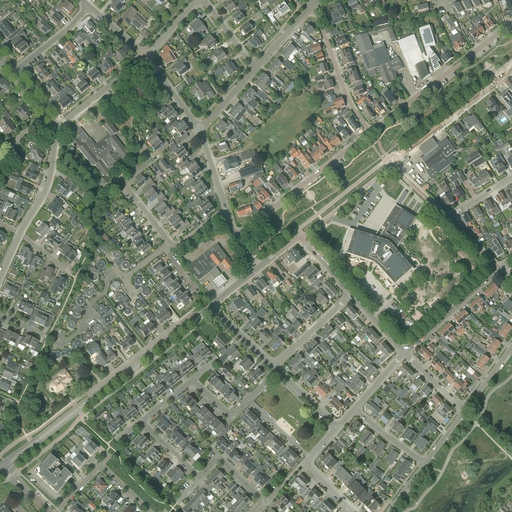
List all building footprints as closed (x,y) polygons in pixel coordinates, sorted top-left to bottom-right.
[(117,14),(123,7),(121,5),(124,1),(123,0),(113,0),(111,3),(113,4),(110,8),(117,14)] [(236,3),(234,0),(233,0),(231,2),(231,1),(224,7),(229,13),(236,8),(233,4),(236,3)] [(359,6),(357,3),(355,0),(346,0),(352,10),(357,7),(360,12),(364,9),(361,5),(359,6)] [(481,6),(478,1),(477,0),(470,0),(471,0),(472,2),(469,4),(472,9),(473,10),(476,9),(481,6)] [(262,10),(270,5),(267,1),(260,7),(262,10)] [(472,9),(469,4),(468,1),(462,3),(463,5),(460,6),(463,12),(465,15),(468,13),(467,12),(472,9)] [(74,9),(66,2),(64,5),(61,2),(56,8),(60,12),(63,9),(69,14),(74,9)] [(236,11),(246,4),(245,5),(242,2),(237,6),(239,9),(236,11)] [(511,2),(507,5),(508,9),(502,13),(505,17),(510,13),(509,11),(511,9),(511,2)] [(281,17),(290,10),(284,3),(267,15),(273,23),(276,21),(273,17),(278,13),(281,17)] [(246,4),(236,11),(238,14),(232,18),(237,24),(244,19),(242,16),(244,15),(241,11),(242,11),(243,11),(248,7),(246,4)] [(332,13),(327,15),(331,22),(335,20),(336,22),(341,19),(341,18),(345,15),(339,4),(334,7),(336,9),(331,12),(332,13)] [(415,17),(427,14),(426,10),(428,10),(427,4),(417,7),(418,10),(414,12),(415,17)] [(463,12),(460,6),(459,4),(453,5),(453,6),(454,8),(451,9),(457,19),(461,17),(460,14),(463,12)] [(144,23),(135,15),(136,13),(131,8),(121,18),(127,23),(129,21),(138,30),(144,23)] [(56,26),(61,21),(63,19),(53,10),(51,13),(55,16),(50,21),(56,26)] [(45,35),(51,29),(45,24),(47,22),(38,14),(35,18),(41,25),(38,29),(45,35)] [(373,27),(388,24),(386,17),(372,21),(373,27)] [(486,17),(483,19),(486,23),(484,24),(486,26),(489,30),(495,25),(494,23),(495,22),(492,18),(489,20),(486,17)] [(0,31),(3,34),(10,29),(7,26),(10,23),(6,18),(0,22),(0,31)] [(245,36),(253,30),(251,26),(253,24),(251,21),(248,23),(240,29),(245,36)] [(451,21),(448,24),(453,31),(456,29),(451,21)] [(474,29),(480,37),(482,35),(485,33),(482,29),(484,27),(479,21),(478,22),(477,23),(479,25),(474,29)] [(90,22),(84,27),(90,35),(91,35),(93,38),(90,40),(92,42),(96,48),(99,46),(96,42),(100,39),(100,35),(96,35),(94,32),(96,30),(90,22)] [(198,25),(196,22),(190,27),(195,33),(193,35),(198,41),(205,36),(202,32),(206,29),(201,23),(198,25)] [(379,27),(371,29),(372,36),(388,32),(393,31),(390,24),(379,27)] [(308,37),(309,37),(314,31),(308,26),(303,32),(304,33),(308,37)] [(433,73),(440,67),(441,66),(441,65),(440,63),(440,62),(429,48),(435,46),(433,39),(432,36),(429,26),(419,29),(427,56),(428,59),(429,62),(432,70),(433,73)] [(17,35),(22,31),(20,29),(17,31),(14,28),(11,31),(10,29),(3,34),(6,39),(7,38),(9,41),(17,35)] [(253,41),(251,43),(253,45),(256,49),(261,45),(261,44),(263,42),(259,36),(261,35),(265,32),(262,28),(257,32),(258,33),(251,38),(253,41)] [(145,40),(150,35),(143,29),(139,34),(145,40)] [(478,39),(480,37),(474,29),(469,33),(467,30),(464,32),(469,38),(472,37),(475,40),(477,38),(478,39)] [(373,51),(368,36),(365,30),(353,33),(367,72),(368,71),(370,77),(376,75),(376,73),(380,72),(383,81),(379,82),(381,87),(385,85),(398,81),(394,72),(403,69),(401,61),(399,62),(398,59),(397,58),(390,61),(385,46),(373,51)] [(23,44),(21,40),(24,38),(22,36),(24,34),(22,31),(17,35),(19,38),(11,44),(16,50),(17,49),(16,49),(23,44)] [(458,32),(450,38),(453,46),(454,47),(453,48),(456,52),(458,50),(461,48),(460,47),(464,44),(460,39),(462,38),(458,32)] [(80,33),(74,38),(80,45),(84,42),(87,46),(92,42),(90,40),(88,37),(88,38),(84,33),(82,35),(80,33)] [(313,41),(309,37),(308,37),(304,33),(302,35),(311,43),(313,41)] [(414,35),(397,42),(410,75),(417,72),(419,78),(421,82),(430,75),(428,71),(427,69),(425,63),(423,58),(422,54),(416,40),(414,35)] [(209,51),(217,45),(211,36),(199,44),(202,47),(205,45),(209,51)] [(341,50),(349,47),(347,41),(345,42),(344,38),(336,41),(338,48),(340,47),(341,50)] [(422,53),(425,52),(419,38),(416,39),(422,53)] [(301,47),(305,46),(298,39),(295,42),(300,46),(301,47)] [(68,45),(63,48),(64,49),(67,53),(65,55),(70,61),(72,64),(77,61),(75,57),(72,53),(73,52),(72,52),(75,49),(73,47),(75,46),(74,44),(72,45),(70,42),(67,44),(68,45)] [(16,49),(17,49),(21,55),(29,48),(28,48),(32,46),(30,43),(27,46),(24,43),(23,44),(16,49)] [(316,52),(321,51),(319,45),(311,47),(310,44),(305,46),(301,47),(300,47),(302,52),(308,50),(309,53),(313,52),(313,53),(316,52)] [(165,51),(159,55),(164,61),(167,59),(169,62),(172,60),(173,62),(177,60),(176,58),(175,58),(171,51),(173,49),(173,47),(172,45),(170,45),(163,50),(165,51)] [(291,55),(296,50),(291,45),(286,51),(291,55)] [(445,64),(453,58),(448,52),(451,50),(448,45),(441,50),(444,53),(442,55),(443,56),(441,58),(445,64)] [(342,59),(351,56),(350,54),(351,53),(349,47),(341,50),(342,53),(340,54),(342,59)] [(114,56),(109,49),(105,51),(111,59),(114,57),(117,62),(119,60),(121,63),(127,58),(122,50),(114,56)] [(219,62),(226,57),(220,49),(208,57),(211,60),(215,57),(219,62)] [(58,51),(52,56),(57,63),(57,64),(58,66),(60,66),(62,65),(62,64),(60,62),(62,60),(66,65),(70,62),(70,61),(65,55),(61,50),(58,52),(58,51)] [(294,58),(291,55),(286,51),(281,56),(284,58),(287,61),(289,58),(292,61),(294,58)] [(321,51),(316,52),(317,55),(316,55),(318,61),(324,59),(321,51)] [(114,68),(109,62),(112,60),(108,55),(104,58),(107,62),(102,65),(100,63),(96,66),(101,72),(102,71),(104,74),(107,72),(108,73),(114,68)] [(347,67),(355,64),(354,59),(352,60),(351,56),(342,59),(344,65),(346,64),(347,67)] [(188,71),(183,65),(187,62),(185,58),(171,68),(173,71),(176,69),(181,76),(188,71)] [(281,67),(283,65),(280,62),(277,60),(273,65),(278,70),(282,74),(285,71),(281,67)] [(45,71),(45,70),(43,68),(46,66),(43,63),(34,70),(38,76),(37,77),(45,71)] [(237,71),(231,63),(225,68),(223,65),(214,72),(218,77),(226,71),(230,76),(237,71)] [(328,72),(326,64),(316,68),(317,72),(321,71),(322,74),(328,72)] [(349,78),(357,75),(356,72),(358,71),(355,64),(347,67),(348,71),(347,71),(349,78)] [(274,75),(278,70),(273,65),(268,70),(274,75)] [(45,71),(37,77),(41,82),(49,76),(47,73),(48,72),(46,69),(45,70),(45,71)] [(99,80),(102,78),(95,70),(87,76),(92,83),(98,79),(99,80)] [(81,94),(88,88),(84,82),(87,80),(82,74),(78,77),(83,83),(76,88),(81,94)] [(279,84),(273,79),(271,81),(264,75),(262,74),(261,76),(262,77),(259,80),(268,87),(272,82),(277,86),(279,84)] [(354,86),(362,84),(360,78),(358,79),(357,75),(349,78),(351,84),(353,83),(354,86)] [(279,84),(288,92),(290,89),(286,86),(275,76),(273,79),(279,84)] [(1,82),(0,80),(0,88),(2,87),(4,89),(9,86),(5,80),(1,82)] [(50,92),(57,87),(56,87),(59,85),(55,80),(46,88),(50,92)] [(266,89),(268,87),(259,80),(255,85),(262,91),(260,93),(266,98),(268,96),(264,93),(266,91),(266,89)] [(334,88),(331,81),(325,83),(321,84),(318,84),(318,85),(318,86),(318,87),(318,88),(319,89),(320,90),(322,89),(322,88),(324,87),(325,91),(327,90),(334,88)] [(195,88),(190,92),(193,96),(197,94),(201,100),(205,98),(204,96),(206,95),(209,100),(215,96),(212,91),(209,87),(205,82),(201,85),(200,83),(194,87),(195,88)] [(362,84),(354,86),(355,90),(353,90),(355,97),(364,94),(363,91),(364,90),(362,84)] [(63,94),(69,90),(66,87),(62,90),(61,87),(58,89),(57,87),(50,92),(54,97),(61,91),(63,94)] [(511,87),(509,90),(500,97),(511,111),(511,87)] [(69,90),(63,94),(65,93),(67,96),(58,103),(60,106),(60,107),(61,109),(62,109),(63,109),(71,103),(68,99),(75,94),(70,88),(69,90)] [(389,91),(383,96),(391,105),(392,104),(392,105),(395,102),(396,101),(393,97),(398,94),(393,88),(389,92),(389,91)] [(246,95),(254,102),(256,99),(254,97),(256,94),(251,89),(251,90),(249,89),(248,91),(248,92),(246,95)] [(255,103),(254,102),(246,95),(244,97),(243,96),(241,98),(242,99),(242,100),(247,104),(249,106),(247,108),(252,113),(254,111),(251,107),(255,103)] [(365,100),(370,106),(373,110),(375,108),(380,114),(384,110),(380,105),(383,103),(382,102),(379,99),(379,98),(376,101),(373,100),(372,101),(368,96),(367,98),(365,95),(363,97),(365,100)] [(326,109),(343,101),(341,97),(333,101),(334,102),(325,106),(326,109)] [(358,105),(363,102),(365,100),(363,97),(356,102),(358,105)] [(499,108),(492,99),(486,104),(488,107),(486,109),(489,112),(494,109),(499,115),(504,110),(501,106),(499,108)] [(326,109),(324,109),(326,115),(332,112),(333,113),(337,111),(338,113),(342,111),(341,109),(346,107),(343,101),(326,109)] [(241,116),(243,114),(241,111),(243,109),(237,104),(233,109),(241,116)] [(24,121),(30,116),(26,110),(27,109),(24,105),(16,111),(24,121)] [(166,117),(174,111),(170,106),(165,110),(163,108),(157,112),(159,115),(163,112),(166,117)] [(375,117),(368,108),(367,107),(362,111),(370,121),(375,117)] [(255,115),(252,113),(247,108),(244,111),(252,118),(255,115)] [(243,118),(241,116),(233,109),(231,112),(230,111),(228,113),(229,114),(228,114),(235,120),(233,123),(234,124),(236,131),(237,131),(238,129),(242,125),(239,123),(243,118)] [(339,116),(341,118),(344,116),(349,112),(347,109),(339,116)] [(169,127),(174,123),(173,120),(178,116),(174,111),(166,117),(170,122),(167,124),(169,127)] [(14,131),(11,127),(11,124),(8,120),(11,118),(7,112),(2,117),(4,120),(0,123),(0,129),(1,129),(6,135),(11,132),(11,133),(14,131)] [(341,118),(339,116),(338,115),(335,118),(341,126),(342,127),(345,124),(341,118)] [(472,121),(469,118),(469,117),(463,122),(465,125),(464,126),(468,131),(474,127),(478,133),(484,129),(476,118),(472,121)] [(348,122),(346,123),(349,128),(351,127),(355,132),(360,129),(353,119),(348,123),(348,122)] [(178,132),(186,126),(182,121),(176,125),(174,123),(169,127),(171,130),(175,127),(178,132)] [(77,150),(104,176),(110,171),(108,170),(119,158),(123,154),(121,152),(125,148),(113,136),(118,131),(108,122),(102,127),(108,133),(96,145),(79,128),(72,134),(77,139),(71,145),(77,150)] [(234,124),(233,123),(232,125),(229,122),(226,126),(222,122),(216,128),(221,133),(226,128),(228,131),(233,126),(234,127),(235,129),(234,129),(234,131),(235,131),(236,131),(234,124)] [(186,126),(178,132),(182,137),(178,139),(181,142),(186,138),(184,135),(190,131),(186,126)] [(345,130),(342,127),(341,126),(341,127),(339,126),(335,129),(340,135),(341,134),(341,133),(345,130)] [(451,131),(449,133),(452,137),(454,135),(456,138),(460,135),(462,137),(463,138),(469,134),(465,129),(461,132),(459,130),(458,128),(457,127),(451,131)] [(152,146),(160,140),(157,137),(160,134),(157,130),(152,134),(154,136),(148,141),(152,146)] [(341,133),(341,134),(346,139),(350,136),(346,130),(345,130),(341,133)] [(324,140),(320,134),(317,135),(330,152),(336,147),(335,147),(341,143),(336,136),(334,138),(332,135),(328,138),(330,141),(328,142),(326,138),(324,140)] [(424,157),(421,159),(429,170),(426,172),(431,179),(438,174),(448,166),(449,166),(454,161),(453,160),(452,157),(454,155),(452,153),(455,151),(455,150),(454,150),(448,141),(446,139),(445,139),(437,145),(437,146),(437,147),(424,157)] [(160,140),(152,146),(155,151),(162,146),(164,149),(169,145),(166,141),(162,144),(160,140)] [(231,145),(230,141),(226,143),(218,145),(220,152),(225,150),(226,154),(230,152),(229,149),(228,149),(227,146),(231,145)] [(318,148),(324,156),(328,153),(323,147),(319,141),(316,143),(319,147),(318,148)] [(41,154),(40,151),(36,149),(37,146),(28,142),(27,145),(28,146),(30,149),(29,149),(28,151),(29,153),(30,154),(31,154),(34,160),(39,163),(43,155),(41,154)] [(318,148),(315,144),(312,146),(314,148),(312,150),(313,151),(320,159),(324,156),(318,148)] [(178,158),(186,152),(182,147),(177,151),(175,149),(169,153),(171,156),(174,153),(178,158)] [(302,156),(303,155),(298,149),(296,151),(293,148),(289,151),(292,154),(290,155),(291,157),(288,159),(291,163),(295,168),(297,166),(293,161),(293,159),(297,157),(298,159),(306,169),(310,167),(303,159),(303,158),(302,156)] [(313,151),(312,152),(309,149),(307,151),(311,156),(315,163),(320,159),(313,151)] [(467,165),(481,157),(477,151),(464,160),(467,165)] [(181,168),(186,164),(185,161),(190,157),(186,152),(178,158),(182,163),(179,165),(181,168)] [(303,159),(310,167),(314,164),(306,153),(303,155),(302,156),(303,158),(303,159)] [(493,165),(491,166),(494,170),(495,169),(499,175),(506,171),(502,165),(505,163),(504,162),(502,158),(500,155),(496,157),(496,158),(498,161),(493,164),(493,165)] [(238,167),(235,160),(232,161),(231,160),(224,163),(227,171),(234,169),(234,168),(238,167)] [(165,173),(164,173),(166,175),(170,172),(171,174),(175,171),(171,165),(168,167),(164,161),(159,164),(165,173)] [(190,173),(198,167),(196,165),(197,164),(197,163),(196,161),(194,161),(194,162),(188,166),(186,164),(181,168),(183,171),(186,168),(190,173)] [(35,173),(38,167),(31,164),(28,170),(25,177),(34,181),(38,174),(35,173)] [(162,175),(164,173),(165,173),(159,164),(154,168),(159,175),(156,176),(160,182),(165,179),(162,175)] [(258,165),(239,171),(241,179),(255,175),(257,180),(263,174),(260,165),(258,166),(258,165)] [(441,176),(451,169),(449,166),(439,173),(441,176)] [(198,167),(190,173),(192,175),(189,177),(192,180),(202,172),(198,167)] [(292,170),(290,167),(287,168),(290,172),(288,173),(293,180),(298,176),(293,169),(292,170)] [(458,178),(457,179),(458,180),(461,184),(466,181),(459,171),(455,174),(458,178)] [(477,179),(481,186),(487,182),(486,181),(490,179),(487,173),(484,175),(483,172),(479,174),(481,177),(477,179)] [(17,182),(19,177),(11,174),(9,178),(17,182)] [(279,176),(276,179),(278,182),(283,188),(283,187),(284,188),(286,187),(286,186),(285,186),(288,184),(286,181),(287,180),(284,177),(282,174),(279,176)] [(455,175),(449,179),(452,183),(453,183),(455,181),(458,180),(457,179),(455,175)] [(261,176),(258,179),(263,185),(266,183),(261,176)] [(477,179),(475,176),(468,180),(470,183),(469,183),(469,185),(470,187),(471,187),(472,187),(473,189),(474,188),(475,189),(481,186),(477,179)] [(147,186),(153,182),(149,178),(146,180),(144,177),(135,183),(139,188),(146,183),(147,186)] [(258,179),(252,184),(256,188),(261,184),(263,186),(263,185),(258,179)] [(270,181),(266,184),(269,187),(268,188),(274,195),(275,194),(276,194),(279,193),(279,191),(279,190),(276,186),(278,185),(273,179),(270,181)] [(196,192),(204,186),(203,184),(204,183),(201,180),(200,181),(200,180),(194,185),(192,183),(187,187),(189,190),(192,187),(196,192)] [(453,191),(451,193),(453,197),(456,195),(459,200),(465,196),(459,187),(459,188),(458,186),(455,181),(453,183),(455,187),(452,189),(454,191),(453,191)] [(77,188),(69,182),(66,186),(62,182),(58,186),(59,187),(56,191),(59,193),(60,193),(64,196),(67,193),(69,193),(70,192),(72,194),(77,188)] [(147,198),(155,192),(153,188),(156,186),(153,182),(147,186),(149,188),(143,193),(147,198)] [(28,196),(31,188),(21,183),(18,191),(28,196)] [(440,186),(439,187),(442,191),(443,191),(446,196),(441,199),(443,203),(444,202),(447,207),(454,202),(450,196),(451,195),(450,192),(450,191),(445,183),(444,183),(440,186)] [(237,186),(236,184),(229,186),(231,192),(238,189),(238,190),(243,188),(242,184),(237,186)] [(204,186),(196,192),(194,194),(198,199),(208,191),(204,186)] [(259,194),(256,196),(259,200),(262,204),(265,201),(265,202),(267,200),(269,199),(270,198),(265,192),(262,189),(257,192),(259,194)] [(400,204),(407,192),(404,191),(397,203),(400,204)] [(159,201),(164,197),(161,193),(158,195),(155,192),(147,198),(151,203),(157,198),(159,201)] [(506,204),(504,201),(505,200),(501,194),(496,197),(499,203),(500,203),(503,206),(506,204)] [(158,213),(167,207),(164,203),(167,201),(164,197),(159,201),(161,203),(154,208),(158,213)] [(53,201),(47,208),(54,215),(53,216),(57,219),(60,214),(57,212),(61,208),(63,205),(63,204),(57,200),(55,198),(53,201)] [(203,211),(211,205),(207,200),(201,204),(199,202),(194,206),(196,209),(199,206),(203,211)] [(491,205),(489,201),(483,205),(488,212),(487,213),(489,217),(495,213),(496,215),(496,214),(497,216),(500,214),(499,213),(500,212),(495,203),(491,205)] [(9,220),(13,210),(11,209),(13,205),(7,202),(3,209),(6,210),(3,217),(9,220)] [(262,208),(258,202),(251,206),(251,208),(255,206),(257,211),(262,208)] [(211,205),(203,211),(207,216),(215,210),(211,205)] [(421,269),(419,266),(414,270),(396,250),(416,219),(395,205),(381,226),(385,229),(378,239),(349,229),(339,258),(343,259),(345,253),(375,263),(399,289),(421,269)] [(243,217),(247,216),(246,213),(251,211),(250,206),(237,211),(239,217),(243,216),(243,217)] [(173,214),(178,210),(175,212),(172,207),(169,210),(167,207),(158,213),(162,218),(169,213),(171,216),(173,214)] [(16,212),(13,210),(9,220),(15,222),(17,217),(20,218),(24,210),(18,208),(16,212)] [(484,218),(482,215),(478,208),(472,211),(477,218),(479,217),(481,220),(484,218)] [(124,218),(121,215),(123,213),(121,210),(112,217),(114,219),(113,220),(117,224),(119,222),(124,218)] [(172,226),(180,220),(178,217),(181,214),(178,210),(173,214),(175,216),(168,221),(172,226)] [(123,229),(131,223),(128,219),(130,218),(127,215),(124,218),(119,222),(121,224),(120,225),(123,229)] [(471,222),(466,215),(461,218),(465,225),(466,225),(467,226),(465,227),(466,229),(475,224),(473,221),(471,222)] [(55,227),(59,223),(53,218),(49,222),(55,227)] [(180,220),(172,226),(176,231),(183,226),(184,228),(189,224),(186,220),(183,223),(180,220)] [(42,237),(49,229),(42,223),(35,232),(42,237)] [(134,231),(131,227),(133,226),(131,223),(123,229),(122,230),(124,232),(123,233),(126,237),(129,235),(134,231)] [(477,237),(481,234),(475,224),(472,226),(474,230),(473,231),(475,235),(476,234),(477,237)] [(133,242),(141,236),(138,232),(140,231),(138,228),(134,231),(129,235),(131,237),(130,238),(133,242)] [(51,246),(59,237),(56,235),(57,234),(53,231),(49,235),(51,237),(46,243),(51,246)] [(63,240),(59,237),(51,246),(55,250),(61,242),(64,244),(66,241),(67,241),(71,236),(69,234),(66,236),(63,240)] [(144,244),(143,244),(141,240),(143,239),(141,236),(133,242),(132,243),(134,245),(133,246),(136,250),(139,248),(139,247),(144,244)] [(509,241),(506,236),(500,240),(504,245),(505,245),(509,250),(511,248),(511,244),(510,241),(509,241)] [(496,239),(492,242),(494,246),(495,245),(495,246),(492,248),(491,249),(494,254),(495,253),(498,257),(501,255),(501,254),(504,252),(496,239)] [(139,247),(139,248),(141,251),(140,251),(143,255),(151,249),(148,245),(150,243),(147,240),(143,244),(144,244),(139,247)] [(75,248),(67,241),(66,241),(64,244),(60,249),(62,251),(61,253),(66,257),(72,250),(72,251),(75,248)] [(100,250),(101,251),(102,252),(103,252),(104,252),(105,252),(106,252),(107,252),(107,251),(108,251),(108,250),(109,249),(109,248),(109,247),(108,247),(108,246),(108,245),(107,245),(107,244),(106,244),(105,244),(104,244),(103,244),(102,244),(102,245),(101,245),(101,246),(100,246),(100,247),(100,248),(100,249),(100,250)] [(234,266),(228,258),(217,245),(188,267),(198,281),(209,273),(214,279),(220,274),(216,268),(222,263),(228,271),(234,266)] [(28,260),(30,256),(26,255),(29,250),(22,247),(18,256),(28,260)] [(288,259),(287,259),(291,264),(294,262),(296,265),(303,259),(295,248),(288,254),(290,257),(289,258),(289,257),(287,258),(288,259)] [(72,250),(66,257),(71,262),(75,257),(79,260),(82,254),(77,250),(74,253),(72,251),(72,250)] [(36,269),(40,260),(34,257),(33,260),(30,259),(26,267),(29,268),(30,266),(36,269)] [(98,269),(99,270),(100,270),(101,270),(102,270),(103,270),(103,269),(104,269),(104,268),(105,268),(105,267),(105,266),(105,265),(105,264),(104,263),(104,262),(103,262),(102,262),(102,261),(101,261),(100,261),(99,262),(98,262),(98,263),(97,263),(97,264),(97,265),(96,265),(96,266),(97,267),(97,268),(98,269)] [(121,263),(121,264),(121,265),(121,266),(121,267),(121,268),(122,269),(123,270),(124,270),(125,270),(126,270),(127,270),(127,269),(128,269),(129,268),(129,267),(129,266),(129,265),(129,264),(128,263),(127,262),(126,262),(126,261),(125,261),(124,261),(124,262),(123,262),(122,262),(122,263),(121,263)] [(162,269),(162,268),(160,265),(161,264),(159,261),(151,267),(152,270),(155,274),(158,272),(162,269)] [(289,264),(284,268),(291,275),(295,271),(289,264)] [(161,280),(169,273),(166,270),(169,268),(166,265),(162,268),(162,269),(158,272),(159,274),(159,275),(162,279),(161,280)] [(49,279),(53,270),(47,267),(44,273),(41,272),(38,280),(42,282),(44,277),(49,279)] [(312,284),(316,280),(314,277),(319,273),(313,267),(304,275),(312,284)] [(302,268),(294,275),(297,279),(305,271),(302,268)] [(268,274),(267,275),(271,280),(269,282),(272,286),(278,282),(279,284),(282,282),(276,274),(275,275),(272,271),(270,273),(269,272),(268,273),(268,274)] [(172,281),(169,278),(171,276),(169,273),(161,280),(162,282),(162,283),(165,287),(168,285),(172,281)] [(91,281),(92,281),(93,282),(94,282),(95,282),(96,281),(97,281),(97,280),(98,280),(98,279),(98,278),(98,277),(98,276),(97,275),(96,274),(95,274),(94,274),(93,274),(92,274),(91,275),(90,276),(90,277),(90,278),(90,279),(90,280),(91,281)] [(351,274),(348,276),(354,283),(357,280),(351,274)] [(221,275),(212,282),(217,290),(227,282),(221,275)] [(134,283),(134,284),(135,284),(135,285),(136,285),(137,285),(138,285),(139,285),(140,285),(141,284),(141,283),(142,282),(142,281),(142,280),(141,279),(140,278),(139,277),(138,277),(137,277),(136,277),(136,278),(135,278),(134,279),(134,280),(133,281),(134,282),(134,283)] [(61,290),(66,281),(59,278),(57,282),(54,281),(50,291),(56,294),(57,292),(60,294),(61,290)] [(171,293),(179,286),(177,283),(178,281),(176,278),(172,281),(168,285),(169,287),(172,291),(170,292),(171,293)] [(268,287),(262,279),(259,282),(255,284),(262,292),(268,287)] [(7,296),(11,288),(8,286),(10,282),(6,280),(2,287),(3,288),(5,289),(3,293),(3,294),(3,295),(3,296),(6,297),(7,296),(7,295),(7,296)] [(112,288),(113,289),(114,290),(115,290),(116,290),(117,290),(118,290),(118,289),(119,289),(119,288),(120,288),(120,287),(120,286),(120,285),(119,284),(119,283),(118,283),(117,282),(116,282),(115,282),(114,282),(113,283),(112,284),(109,283),(108,286),(112,286),(112,287),(112,288)] [(332,298),(337,293),(327,282),(322,287),(332,298)] [(324,294),(317,286),(314,283),(308,289),(312,292),(315,289),(319,293),(316,296),(319,299),(317,301),(322,307),(328,302),(322,296),(324,294)] [(495,296),(498,299),(500,297),(497,295),(498,294),(496,291),(498,290),(493,284),(488,289),(493,294),(495,296)] [(11,288),(7,296),(8,296),(8,297),(8,298),(11,299),(12,299),(12,298),(13,298),(15,292),(18,293),(21,287),(16,285),(14,289),(11,288)] [(182,294),(179,291),(181,289),(179,286),(171,293),(172,295),(172,296),(175,300),(178,297),(182,294)] [(96,291),(93,288),(91,290),(90,289),(89,289),(88,289),(87,290),(86,291),(85,293),(85,294),(85,295),(86,296),(87,297),(88,297),(88,298),(89,298),(91,298),(92,297),(93,296),(93,295),(94,294),(93,293),(96,291)] [(250,300),(256,296),(250,288),(245,293),(250,300)] [(488,298),(493,294),(488,289),(484,293),(488,298)] [(178,297),(179,299),(179,300),(182,305),(183,304),(184,306),(185,306),(188,304),(188,303),(187,301),(189,299),(187,295),(188,294),(186,291),(182,294),(178,297)] [(40,298),(44,300),(44,299),(48,298),(47,294),(42,292),(40,298)] [(124,303),(122,300),(123,299),(123,298),(123,297),(122,296),(122,295),(121,295),(121,294),(120,294),(119,294),(118,294),(117,294),(116,295),(115,296),(115,297),(114,298),(115,299),(115,300),(116,301),(117,302),(118,302),(119,302),(119,303),(121,305),(124,303)] [(305,295),(300,298),(303,301),(304,300),(307,303),(310,300),(305,295)] [(22,312),(27,302),(27,300),(23,298),(23,297),(20,296),(17,302),(20,303),(18,309),(17,310),(22,312)] [(87,300),(85,297),(82,298),(81,298),(80,298),(79,298),(78,299),(77,299),(77,300),(76,301),(76,302),(76,303),(76,304),(77,305),(76,306),(80,308),(80,307),(81,306),(82,306),(83,306),(83,305),(84,305),(84,304),(84,303),(84,302),(87,300)] [(141,298),(138,301),(137,301),(136,301),(135,302),(134,303),(134,304),(133,305),(133,306),(134,307),(134,308),(135,308),(136,309),(137,309),(138,309),(139,309),(140,309),(140,308),(141,308),(141,307),(142,306),(142,305),(144,305),(144,307),(146,308),(148,306),(141,298)] [(234,303),(240,309),(242,312),(247,308),(251,313),(250,315),(252,318),(256,314),(249,305),(246,307),(245,306),(239,298),(237,299),(236,299),(235,298),(234,300),(234,301),(233,302),(234,303)] [(481,310),(483,312),(485,310),(483,308),(481,305),(483,303),(479,298),(474,302),(479,307),(481,310)] [(435,306),(432,309),(435,312),(442,306),(437,300),(433,304),(435,306)] [(27,302),(22,312),(27,314),(28,311),(31,313),(35,305),(27,302)] [(474,312),(479,307),(474,302),(469,306),(474,312)] [(493,309),(487,302),(484,304),(489,310),(491,308),(492,310),(493,309)] [(125,305),(124,303),(121,305),(120,306),(123,310),(123,311),(123,312),(124,314),(125,315),(127,315),(129,315),(130,314),(131,313),(131,311),(131,309),(129,308),(127,307),(126,307),(124,305),(125,305)] [(238,311),(240,309),(234,303),(231,306),(230,305),(229,305),(228,306),(227,307),(231,312),(232,311),(234,314),(235,313),(237,316),(240,314),(238,311)] [(103,316),(105,314),(111,310),(109,307),(108,307),(105,308),(105,307),(104,307),(104,306),(103,306),(103,305),(102,305),(101,305),(100,305),(99,305),(98,306),(97,306),(97,307),(97,308),(96,308),(96,309),(96,310),(97,311),(97,312),(98,312),(98,313),(99,313),(101,313),(103,316)] [(312,317),(304,308),(298,313),(292,306),(289,308),(291,310),(297,317),(302,322),(304,319),(307,321),(312,317)] [(312,317),(314,315),(314,316),(317,313),(317,312),(312,307),(309,309),(306,306),(304,308),(312,317)] [(353,321),(358,316),(350,307),(345,312),(353,321)] [(256,320),(250,326),(255,332),(262,325),(259,322),(262,319),(259,316),(264,310),(262,308),(256,314),(253,317),(256,320)] [(34,322),(39,325),(44,313),(36,309),(34,314),(37,315),(34,322)] [(72,314),(72,315),(72,316),(73,316),(73,317),(74,318),(75,318),(76,319),(77,319),(78,318),(79,318),(80,317),(80,316),(81,315),(81,314),(80,313),(80,312),(79,311),(78,310),(77,310),(76,310),(75,310),(74,311),(73,312),(72,313),(72,314)] [(147,314),(145,310),(141,313),(144,316),(148,320),(143,324),(150,334),(155,330),(151,325),(154,323),(151,319),(147,314)] [(160,314),(165,322),(171,318),(165,310),(160,314)] [(295,319),(297,317),(291,310),(288,312),(295,319)] [(418,310),(411,316),(416,323),(423,317),(418,310)] [(459,315),(464,320),(469,316),(464,311),(459,315)] [(501,316),(507,321),(508,322),(510,319),(511,320),(511,312),(509,316),(503,312),(501,316)] [(52,316),(44,313),(39,325),(44,327),(46,323),(49,324),(52,316)] [(105,314),(103,316),(102,317),(103,319),(103,320),(103,321),(100,323),(103,326),(105,324),(106,324),(107,324),(107,325),(108,324),(109,324),(110,323),(111,322),(111,321),(111,320),(111,319),(110,318),(110,317),(109,316),(108,316),(107,316),(106,316),(105,314)] [(160,314),(154,318),(160,326),(165,322),(160,314)] [(467,327),(468,325),(466,323),(464,320),(459,315),(454,320),(459,325),(461,323),(464,325),(467,327)] [(508,333),(511,328),(505,323),(507,321),(501,316),(500,316),(498,319),(501,320),(499,322),(501,324),(499,327),(508,333)] [(335,328),(339,333),(339,332),(339,331),(344,326),(343,325),(345,323),(339,317),(334,322),(337,326),(335,328)] [(77,324),(78,321),(71,318),(69,320),(71,321),(70,321),(69,321),(69,322),(68,322),(68,323),(67,323),(67,324),(67,325),(67,326),(67,327),(67,328),(68,328),(68,329),(69,329),(70,329),(70,330),(71,330),(72,330),(73,329),(74,329),(74,328),(75,328),(75,327),(75,326),(76,325),(75,325),(75,324),(75,323),(77,324)] [(291,326),(287,322),(282,326),(279,323),(279,324),(275,320),(274,322),(278,327),(280,329),(283,332),(287,336),(289,334),(291,336),(296,331),(291,326)] [(359,332),(364,327),(358,320),(355,323),(359,327),(356,329),(359,332)] [(291,326),(296,331),(301,326),(296,321),(291,326)] [(353,332),(356,329),(349,321),(346,324),(353,332)] [(127,335),(130,333),(121,322),(119,323),(124,329),(123,330),(127,335)] [(93,328),(93,329),(93,330),(94,331),(94,332),(95,332),(96,332),(96,333),(97,333),(98,333),(99,332),(100,332),(101,331),(101,330),(102,329),(102,328),(101,327),(101,326),(100,325),(99,325),(98,324),(97,324),(96,324),(96,325),(95,325),(94,325),(94,326),(93,327),(93,328)] [(145,338),(150,334),(143,324),(141,326),(143,328),(139,330),(145,338)] [(444,328),(455,340),(454,339),(456,337),(453,334),(451,336),(449,334),(454,329),(449,324),(444,328)] [(273,337),(280,329),(278,327),(272,333),(270,331),(267,334),(264,331),(259,336),(265,342),(271,336),(273,337)] [(331,339),(336,334),(329,327),(324,331),(331,339)] [(508,333),(499,327),(497,329),(501,332),(498,335),(504,339),(508,333)] [(453,342),(455,340),(444,328),(439,333),(442,336),(439,338),(450,348),(450,349),(451,347),(449,344),(444,338),(447,336),(449,338),(450,338),(453,342)] [(488,331),(484,328),(482,331),(489,337),(488,338),(491,340),(490,341),(493,343),(491,345),(496,349),(500,344),(494,339),(496,337),(494,335),(488,331)] [(277,337),(283,332),(280,329),(273,337),(275,340),(269,346),(274,351),(282,342),(277,337)] [(369,338),(375,334),(370,329),(367,332),(365,329),(357,337),(361,341),(366,337),(364,336),(365,334),(369,338)] [(8,342),(12,333),(6,331),(6,332),(3,331),(1,334),(0,336),(0,341),(2,342),(3,339),(8,342)] [(333,340),(331,339),(324,331),(319,336),(324,341),(326,338),(330,343),(333,340)] [(83,336),(83,337),(83,338),(84,339),(85,340),(86,340),(86,341),(87,341),(88,341),(89,341),(89,340),(90,340),(91,339),(92,338),(92,337),(92,336),(92,335),(91,334),(90,333),(89,333),(89,332),(88,332),(87,332),(86,332),(86,333),(85,333),(84,334),(83,335),(83,336)] [(18,344),(21,338),(12,333),(8,342),(14,345),(17,347),(18,344)] [(375,334),(369,338),(374,343),(379,338),(375,334)] [(216,339),(214,341),(221,348),(218,352),(221,355),(226,350),(223,347),(228,342),(225,339),(225,340),(223,338),(220,335),(218,336),(216,339)] [(29,346),(32,339),(26,336),(25,338),(22,337),(22,338),(21,338),(18,344),(25,347),(26,345),(29,346)] [(123,341),(129,348),(134,344),(128,337),(123,341)] [(110,348),(114,345),(108,338),(104,341),(110,348)] [(32,339),(29,346),(32,348),(31,350),(37,353),(39,349),(36,348),(38,341),(32,339)] [(72,348),(73,350),(76,348),(77,348),(78,348),(79,348),(80,348),(81,348),(81,347),(82,346),(82,345),(82,344),(83,342),(81,339),(79,340),(78,340),(77,340),(76,340),(75,341),(74,342),(74,343),(74,344),(74,345),(71,347),(72,348)] [(124,352),(129,348),(123,341),(118,344),(124,352)] [(316,348),(319,346),(314,341),(309,345),(319,356),(321,353),(316,348)] [(93,355),(99,349),(94,342),(85,349),(91,357),(93,355)] [(202,342),(194,348),(197,351),(204,345),(202,342)] [(383,353),(388,348),(384,344),(372,354),(375,356),(381,351),(383,353)] [(205,353),(208,350),(204,345),(200,349),(200,350),(197,353),(204,360),(208,356),(205,353)] [(319,356),(309,345),(304,350),(309,355),(311,353),(314,356),(316,354),(319,356)] [(423,357),(432,347),(430,345),(425,350),(423,348),(418,353),(423,357)] [(493,354),(496,349),(491,345),(487,350),(493,354)] [(481,350),(480,349),(479,349),(475,346),(473,348),(476,350),(474,352),(479,355),(479,356),(481,358),(479,361),(485,365),(489,360),(479,352),(481,350)] [(432,347),(423,357),(427,361),(431,356),(430,355),(433,352),(432,351),(434,350),(432,347)] [(75,352),(73,350),(72,348),(70,350),(70,349),(69,349),(68,349),(68,350),(67,350),(66,350),(66,351),(65,351),(65,352),(61,352),(61,353),(62,357),(65,356),(66,357),(67,357),(67,358),(68,358),(69,358),(70,358),(71,357),(72,357),(73,356),(73,355),(73,354),(73,353),(75,352)] [(224,354),(219,360),(222,363),(227,357),(229,355),(233,359),(239,353),(236,350),(234,348),(232,351),(230,349),(229,349),(224,354)] [(388,348),(383,353),(385,355),(379,361),(381,363),(392,353),(388,348)] [(110,363),(106,358),(99,349),(93,355),(95,357),(103,368),(110,363)] [(106,358),(110,363),(116,358),(109,349),(105,352),(108,356),(106,358)] [(62,357),(61,353),(60,353),(59,353),(59,352),(58,352),(57,352),(56,352),(55,352),(54,352),(54,353),(50,351),(49,355),(52,356),(52,357),(52,358),(53,358),(53,359),(54,359),(55,360),(56,360),(57,360),(58,360),(59,359),(60,359),(60,358),(60,357),(62,357)] [(364,361),(367,359),(359,352),(357,355),(364,361)] [(199,364),(204,360),(197,353),(193,356),(192,356),(190,358),(195,363),(197,362),(199,364)] [(433,361),(430,364),(434,368),(439,363),(444,358),(439,353),(434,359),(433,361)] [(293,359),(302,369),(302,368),(305,366),(301,362),(303,360),(298,355),(293,359)] [(346,364),(349,361),(346,359),(347,358),(344,355),(341,360),(344,362),(346,364)] [(315,366),(318,363),(318,362),(316,362),(315,363),(310,357),(308,359),(314,366),(315,366)] [(439,363),(434,368),(438,372),(439,372),(443,368),(446,365),(449,362),(445,357),(444,358),(439,363)] [(192,365),(195,363),(190,358),(188,360),(183,364),(189,372),(194,368),(192,365)] [(253,364),(246,358),(242,362),(240,359),(232,367),(236,370),(240,366),(246,371),(253,364)] [(300,370),(302,369),(293,359),(288,364),(293,369),(296,367),(298,369),(299,368),(300,370)] [(313,368),(314,366),(308,359),(305,361),(312,369),(313,369),(313,368)] [(466,369),(469,367),(464,361),(461,364),(466,369)] [(481,370),(485,365),(479,361),(476,366),(481,370)] [(5,368),(14,372),(18,364),(14,362),(12,365),(8,363),(5,368)] [(367,371),(372,375),(376,371),(366,362),(364,364),(369,369),(367,371)] [(189,372),(183,364),(181,366),(179,364),(178,366),(175,363),(173,365),(175,367),(175,368),(179,373),(182,372),(185,375),(189,372)] [(445,380),(459,366),(457,364),(451,369),(448,372),(446,370),(442,375),(443,376),(442,377),(442,378),(445,380)] [(399,381),(409,370),(405,366),(404,367),(403,365),(399,369),(401,371),(400,371),(403,373),(397,379),(399,381)] [(459,366),(445,380),(448,383),(449,383),(449,382),(451,383),(455,379),(453,377),(461,368),(459,366)] [(169,375),(175,383),(180,379),(177,375),(179,373),(175,368),(175,367),(171,370),(169,370),(167,372),(169,375)] [(14,372),(5,368),(3,374),(8,376),(6,379),(10,380),(12,376),(15,377),(16,377),(17,374),(14,372)] [(256,380),(262,373),(257,368),(253,373),(251,371),(246,376),(251,380),(253,377),(256,380)] [(372,375),(367,371),(365,373),(360,368),(358,371),(368,380),(372,375)] [(153,369),(146,374),(148,377),(152,374),(155,372),(155,371),(153,369)] [(310,377),(306,381),(307,383),(306,384),(309,387),(310,387),(311,386),(313,383),(314,383),(315,383),(316,382),(316,380),(313,377),(317,373),(316,372),(314,370),(313,369),(307,375),(310,377)] [(409,370),(399,381),(402,384),(407,378),(409,380),(414,375),(409,370)] [(50,386),(50,389),(51,391),(53,393),(56,393),(58,392),(66,386),(67,386),(65,384),(67,382),(68,383),(70,381),(72,380),(65,371),(58,376),(60,378),(59,378),(58,379),(57,380),(58,380),(57,381),(55,382),(54,383),(54,382),(52,384),(50,386)] [(220,381),(220,382),(223,379),(215,372),(211,377),(214,379),(209,384),(212,386),(211,387),(213,389),(220,381)] [(324,380),(330,374),(327,372),(321,378),(324,380)] [(229,373),(226,376),(231,381),(234,378),(229,373)] [(175,383),(169,375),(166,378),(164,375),(161,375),(161,374),(158,376),(165,385),(167,383),(170,387),(175,383)] [(163,386),(165,385),(158,376),(156,378),(159,381),(158,381),(158,383),(158,384),(155,386),(161,394),(166,390),(163,386)] [(355,376),(350,381),(351,382),(354,385),(360,389),(364,385),(359,380),(355,376)] [(10,380),(6,379),(5,378),(3,381),(1,380),(0,382),(0,389),(6,392),(10,384),(18,387),(19,384),(10,380)] [(417,389),(423,383),(418,379),(414,383),(413,383),(409,386),(413,390),(415,387),(417,389)] [(225,390),(229,385),(225,381),(222,384),(220,382),(220,381),(213,389),(215,391),(216,390),(218,392),(222,388),(225,390)] [(319,394),(324,389),(321,386),(324,383),(322,381),(319,384),(319,385),(315,390),(319,394)] [(458,390),(462,386),(458,381),(453,386),(455,387),(454,388),(457,391),(458,390)] [(457,392),(462,397),(467,391),(464,388),(469,383),(467,381),(465,383),(462,386),(458,390),(459,391),(457,392)] [(345,384),(346,386),(349,389),(350,389),(356,394),(358,391),(360,389),(354,385),(351,382),(349,384),(347,382),(345,384)] [(336,391),(341,385),(339,383),(333,389),(336,391)] [(161,394),(155,386),(152,388),(150,385),(146,389),(151,396),(154,394),(157,398),(161,394)] [(226,401),(233,394),(231,392),(233,389),(229,385),(225,390),(227,392),(222,396),(225,399),(224,399),(226,401)] [(339,393),(344,387),(342,385),(341,385),(336,391),(337,392),(335,393),(336,394),(332,398),(333,398),(329,403),(333,407),(338,402),(335,399),(340,394),(339,393)] [(395,386),(391,390),(398,396),(402,391),(399,388),(396,391),(393,388),(395,386)] [(431,395),(429,393),(431,391),(426,387),(419,395),(421,397),(424,394),(428,398),(431,395)] [(403,394),(407,390),(406,388),(398,397),(401,400),(405,396),(403,394)] [(149,398),(151,396),(146,389),(143,391),(145,392),(143,393),(144,395),(141,397),(147,405),(152,402),(149,398)] [(324,389),(319,394),(324,398),(329,394),(332,391),(330,389),(327,392),(324,389)] [(233,394),(226,401),(228,403),(229,402),(231,405),(235,400),(238,402),(242,398),(240,395),(237,398),(233,394)] [(410,407),(419,397),(416,394),(407,404),(410,407)] [(187,406),(193,400),(189,396),(186,400),(183,397),(179,402),(186,408),(187,406)] [(435,408),(441,402),(436,396),(430,402),(433,405),(432,406),(435,408)] [(147,405),(141,397),(138,400),(136,397),(132,400),(131,400),(137,407),(140,405),(143,409),(147,405)] [(371,413),(376,407),(374,405),(378,401),(375,398),(366,408),(371,413)] [(135,409),(137,407),(131,400),(129,401),(132,405),(127,409),(133,417),(138,413),(135,409)] [(188,415),(190,417),(193,413),(196,410),(194,407),(197,404),(197,403),(198,402),(195,400),(194,400),(193,400),(187,406),(191,410),(190,412),(191,413),(188,415)] [(338,402),(333,407),(338,412),(342,407),(343,408),(347,404),(344,402),(341,405),(338,402)] [(376,407),(371,413),(376,417),(381,411),(382,413),(388,406),(385,403),(381,407),(380,406),(378,409),(376,407)] [(177,412),(179,410),(172,404),(170,407),(177,412)] [(424,411),(428,407),(425,404),(421,408),(422,408),(419,412),(418,411),(416,413),(419,415),(424,410),(424,411)] [(439,410),(437,412),(444,419),(452,411),(447,406),(446,405),(442,409),(441,408),(439,410)] [(133,417),(127,409),(124,411),(121,407),(117,411),(123,418),(126,417),(129,420),(133,417)] [(201,417),(207,411),(203,407),(200,410),(197,408),(196,410),(193,413),(196,415),(197,413),(201,417)] [(400,414),(404,417),(409,411),(405,408),(403,411),(400,414)] [(400,414),(403,411),(401,409),(398,413),(396,412),(393,415),(391,414),(389,416),(385,413),(380,420),(386,425),(393,418),(395,420),(400,414)] [(121,420),(123,418),(117,411),(113,414),(116,418),(113,420),(119,428),(124,424),(121,420)] [(207,411),(201,417),(198,420),(202,424),(201,426),(203,428),(206,425),(210,420),(208,418),(211,414),(207,411)] [(246,424),(254,415),(250,411),(246,416),(243,414),(239,419),(241,421),(242,421),(246,424)] [(160,430),(167,422),(163,419),(166,415),(164,413),(160,418),(162,420),(157,425),(158,426),(156,427),(160,430)] [(254,415),(246,424),(250,428),(249,429),(252,431),(256,426),(254,424),(258,419),(254,415)] [(119,428),(113,420),(110,416),(108,418),(108,421),(104,424),(112,434),(119,428)] [(424,426),(427,423),(421,417),(418,420),(424,426)] [(189,418),(186,421),(195,430),(198,428),(189,418)] [(213,431),(220,423),(216,419),(213,423),(210,420),(206,425),(213,431)] [(398,435),(404,428),(400,425),(402,422),(399,420),(397,423),(392,430),(398,435)] [(357,431),(361,426),(356,421),(351,428),(350,427),(344,433),(348,437),(351,434),(353,436),(358,431),(357,431)] [(167,422),(160,430),(163,433),(164,432),(165,433),(170,427),(172,429),(176,425),(174,423),(171,426),(167,422)] [(219,437),(224,432),(222,429),(224,427),(220,423),(213,431),(219,437)] [(260,436),(268,428),(264,424),(263,426),(262,426),(258,430),(256,428),(251,433),(255,437),(258,433),(260,436)] [(181,436),(182,434),(176,428),(172,432),(174,435),(170,438),(174,442),(181,436)] [(268,428),(260,436),(264,439),(260,444),(262,446),(263,444),(264,445),(268,440),(266,438),(270,433),(271,432),(268,428)] [(410,443),(416,435),(408,429),(405,433),(408,435),(405,439),(410,443)] [(220,449),(228,440),(226,438),(227,437),(225,435),(227,433),(225,431),(224,432),(219,437),(221,439),(216,445),(220,449)] [(365,446),(369,441),(368,441),(373,435),(368,431),(359,441),(365,446)] [(148,441),(143,436),(138,441),(136,439),(132,443),(137,447),(139,445),(142,448),(148,441)] [(183,438),(181,436),(174,442),(175,442),(174,444),(177,446),(178,446),(179,446),(184,441),(186,443),(190,438),(188,436),(186,438),(184,437),(183,438)] [(86,441),(83,443),(86,446),(95,454),(97,451),(98,450),(92,444),(94,442),(89,437),(86,441)] [(272,450),(281,440),(277,437),(276,438),(271,443),(269,441),(264,445),(267,448),(268,446),(272,450)] [(337,442),(343,448),(344,447),(345,449),(351,443),(349,441),(346,445),(341,439),(337,442)] [(421,451),(427,443),(421,439),(416,447),(421,451)] [(188,455),(194,449),(190,445),(194,442),(191,440),(187,444),(189,446),(184,451),(185,452),(184,453),(186,456),(188,455)] [(233,448),(237,443),(235,441),(232,444),(228,440),(220,449),(219,450),(222,453),(223,452),(224,452),(231,445),(233,448)] [(281,440),(272,450),(276,454),(275,455),(277,457),(281,453),(279,450),(284,446),(283,445),(285,444),(281,440)] [(380,451),(385,445),(380,441),(376,446),(373,444),(369,449),(378,456),(381,451),(380,451)] [(338,453),(343,448),(337,442),(332,447),(338,453)] [(81,445),(77,449),(82,454),(85,452),(90,457),(92,456),(93,456),(95,454),(86,446),(84,448),(81,445)] [(152,462),(160,454),(153,448),(145,456),(152,462)] [(358,460),(366,450),(363,448),(355,458),(358,460)] [(77,449),(74,453),(77,456),(74,458),(83,467),(85,464),(85,463),(86,462),(80,456),(82,454),(77,449)] [(194,449),(188,455),(189,455),(188,457),(190,459),(192,459),(197,454),(200,456),(204,451),(201,449),(198,453),(194,449)] [(288,459),(294,453),(290,449),(286,454),(283,452),(279,457),(281,459),(283,457),(284,459),(286,457),(288,459)] [(232,461),(238,454),(234,450),(228,457),(229,457),(228,459),(231,461),(232,460),(232,461)] [(391,465),(394,461),(394,460),(398,455),(392,451),(385,461),(391,465)] [(325,466),(332,459),(329,455),(331,454),(329,452),(320,461),(325,466)] [(294,453),(288,459),(291,461),(288,465),(292,468),(296,464),(294,462),(298,457),(294,453)] [(238,454),(232,461),(233,461),(232,462),(235,465),(236,464),(242,458),(238,454)] [(142,464),(146,460),(141,455),(137,460),(142,464)] [(64,470),(57,463),(50,456),(41,466),(41,465),(34,472),(41,479),(56,493),(63,486),(62,486),(72,477),(64,470)] [(374,468),(380,460),(377,457),(368,469),(371,472),(374,468)] [(69,458),(65,462),(70,467),(72,464),(78,470),(80,468),(81,469),(83,467),(74,458),(72,461),(69,458)] [(335,470),(339,466),(342,463),(340,461),(337,463),(332,459),(325,466),(330,471),(333,468),(335,470)] [(162,477),(169,469),(166,467),(168,465),(164,460),(157,467),(161,471),(158,474),(162,477)] [(407,461),(405,460),(395,474),(400,478),(403,474),(407,470),(406,469),(411,463),(408,460),(407,461)] [(245,472),(251,466),(247,462),(241,469),(245,472)] [(258,471),(262,467),(260,465),(257,468),(253,464),(251,466),(245,472),(249,476),(256,469),(258,471)] [(339,480),(347,473),(339,466),(335,470),(337,472),(334,475),(339,480)] [(184,474),(176,467),(171,473),(170,471),(166,474),(175,483),(184,474)] [(257,484),(263,478),(261,476),(264,473),(262,471),(265,469),(262,467),(258,471),(260,473),(253,481),(257,484)] [(380,478),(383,474),(376,467),(372,471),(380,478)] [(213,474),(220,481),(224,484),(226,482),(222,478),(224,476),(218,470),(213,474)] [(349,484),(354,480),(359,475),(357,472),(354,475),(351,473),(349,475),(347,473),(339,480),(345,485),(348,482),(349,484)] [(218,483),(220,481),(213,474),(209,479),(219,489),(220,489),(222,492),(225,489),(218,483)] [(263,478),(257,484),(261,488),(264,485),(266,487),(275,478),(272,476),(269,480),(265,476),(263,478)] [(298,487),(305,480),(301,476),(296,481),(293,479),(289,484),(291,486),(294,483),(298,487)] [(217,491),(219,489),(209,479),(204,484),(211,490),(214,488),(217,491)] [(100,499),(105,494),(103,491),(107,487),(100,480),(93,487),(96,490),(94,492),(100,499)] [(305,480),(298,487),(300,489),(299,490),(299,491),(300,493),(299,494),(301,496),(306,491),(304,489),(309,483),(305,480)] [(354,494),(361,487),(354,480),(349,484),(351,486),(348,489),(354,494)] [(363,499),(371,491),(369,489),(365,492),(361,487),(354,494),(359,499),(361,497),(363,499)] [(197,494),(207,504),(210,501),(206,497),(208,495),(210,497),(212,494),(207,490),(205,493),(202,489),(197,494)] [(311,500),(318,493),(314,489),(309,494),(306,492),(302,497),(304,499),(307,496),(311,500)] [(367,508),(377,499),(373,494),(373,493),(371,491),(363,499),(365,501),(362,503),(367,508)] [(113,493),(108,499),(106,497),(102,502),(108,507),(109,505),(112,508),(108,511),(114,511),(113,511),(118,506),(115,503),(119,499),(113,493)] [(235,496),(236,495),(233,493),(231,496),(237,501),(235,504),(242,510),(246,505),(235,496)] [(235,496),(246,505),(250,501),(244,495),(242,497),(238,493),(236,495),(235,496)] [(318,493),(311,500),(315,504),(312,507),(314,509),(319,504),(317,502),(322,497),(318,493)] [(205,506),(207,504),(197,494),(193,498),(199,504),(202,502),(205,506)] [(279,501),(288,509),(292,506),(294,503),(290,499),(288,501),(283,497),(279,501)] [(199,511),(203,508),(199,504),(193,498),(189,503),(198,511),(199,511)] [(81,505),(84,508),(90,502),(87,499),(81,505)] [(377,499),(367,508),(371,511),(373,511),(380,506),(378,504),(380,502),(377,499)] [(239,511),(242,510),(235,504),(232,501),(230,503),(229,502),(227,504),(234,511),(239,511)] [(288,510),(288,509),(279,501),(277,503),(276,502),(272,506),(278,511),(280,511),(282,511),(284,511),(288,509),(288,510)] [(80,511),(81,511),(78,509),(82,506),(77,502),(72,507),(74,509),(71,511),(80,511)] [(324,511),(331,506),(327,502),(322,507),(319,505),(314,510),(316,511),(317,511),(318,511),(317,511),(324,511)] [(193,511),(198,511),(189,503),(184,507),(188,511),(186,511),(192,511),(193,511)]
